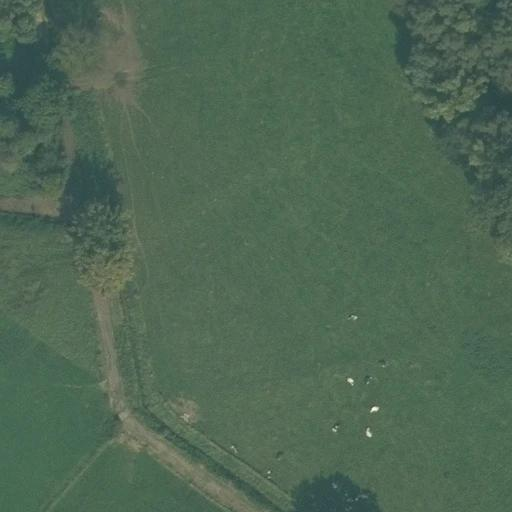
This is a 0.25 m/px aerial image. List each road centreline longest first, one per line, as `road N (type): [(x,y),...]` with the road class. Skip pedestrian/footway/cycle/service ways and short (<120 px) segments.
road 1 (track): [(128,418),(171,385),(87,0)]
road 2 (track): [(253,511),(128,418),(86,226),(0,211)]
